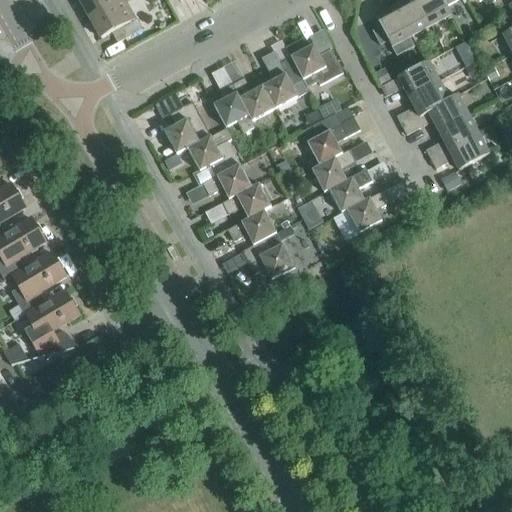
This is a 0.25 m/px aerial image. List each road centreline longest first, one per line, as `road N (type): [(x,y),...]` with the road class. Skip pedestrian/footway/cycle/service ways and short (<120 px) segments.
road 1 (residential): [(287,0),(70,112)]
road 2 (unclassified): [(284,511),(237,415),(171,310)]
road 3 (unclassified): [(171,310),(70,112)]
road 4 (residential): [(125,337),(13,146)]
road 5 (residential): [(408,160),(317,0)]
road 6 (residential): [(0,407),(125,337)]
